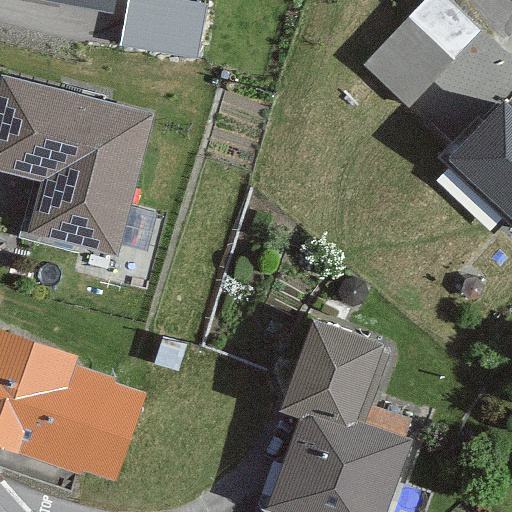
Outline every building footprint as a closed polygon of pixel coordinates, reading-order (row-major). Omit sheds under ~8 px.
[(129,0),(127,42),(204,47),(207,0),(129,0)] [(366,85),(407,124),(480,48),(439,9),(366,85)] [(155,120),(0,71),(0,179),(33,190),(19,234),(110,262),(155,120)] [(455,160),(511,206),(511,112),(501,103),(455,160)] [(306,413),(269,511),(384,511),(407,450),(352,430),(380,353),(312,329),(284,405),(306,413)] [(77,355),(0,331),(0,456),(112,494),(137,410),(67,387),(77,355)]
